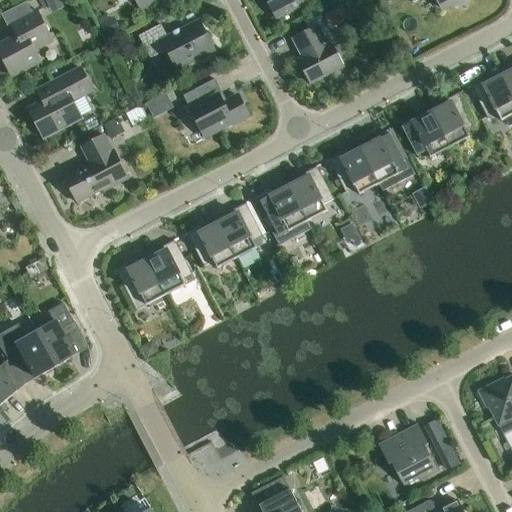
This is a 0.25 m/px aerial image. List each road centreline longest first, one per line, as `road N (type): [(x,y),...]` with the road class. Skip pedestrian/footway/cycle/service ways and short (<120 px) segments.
road 1 (residential): [(197,505),(436,381)]
road 2 (residential): [(69,250),(298,132)]
road 3 (residential): [(298,132),(511,20)]
road 4 (residential): [(127,370),(0,462)]
road 5 (residential): [(127,370),(197,505)]
road 6 (residential): [(298,132),(229,0)]
road 7 (residential): [(436,381),(504,511)]
road 8 (residential): [(69,250),(127,370)]
road 9 (residential): [(4,140),(69,250)]
